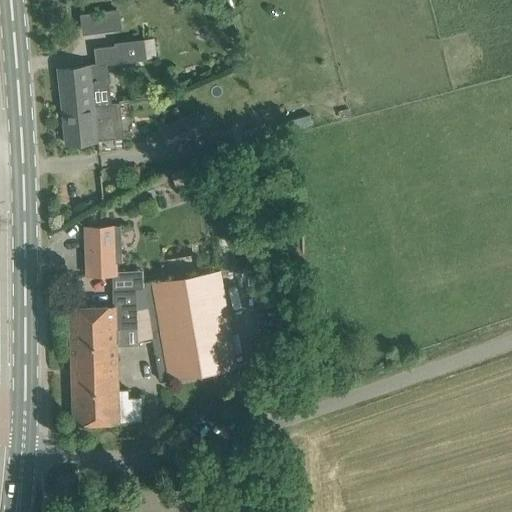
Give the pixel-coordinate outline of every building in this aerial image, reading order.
[(80,30),(121,28),(120,8),(79,10),(80,30)] [(91,31),(92,44),(112,43),(111,30),(91,31)] [(118,62),(156,58),(154,39),(116,43),(118,62)] [(114,138),(112,118),(118,117),(116,103),(110,103),(108,84),(106,64),(78,66),(58,69),(66,143),(86,141),(114,138)] [(210,105),(220,129),(278,103),(268,79),(210,105)] [(170,148),(208,131),(199,110),(161,128),(170,148)] [(269,121),(252,125),(256,139),(273,135),(269,121)] [(187,166),(172,170),(177,188),(192,184),(210,179),(208,173),(220,170),(216,156),(206,159),(206,160),(187,166)] [(115,224),(85,225),(86,275),(116,274),(116,261),(121,261),(120,224),(115,224)] [(258,269),(280,265),(275,236),(253,240),(258,269)] [(233,243),(219,245),(223,268),(237,266),(233,243)] [(148,307),(134,309),(134,328),(135,328),(136,328),(137,333),(138,341),(153,339),(160,380),(233,367),(229,348),(216,270),(144,282),(145,287),(148,307)] [(114,305),(71,307),(73,345),(102,344),(102,346),(116,346),(139,345),(138,341),(137,333),(136,328),(135,328),(134,328),(134,309),(148,307),(145,287),(142,287),(134,288),(133,288),(113,289),(114,305)] [(102,344),(73,345),(75,423),(118,421),(118,422),(143,421),(142,401),(142,396),(129,396),(128,388),(118,389),(118,384),(116,346),(102,346),(102,344)] [(62,492),(77,492),(76,474),(62,474),(62,492)]
